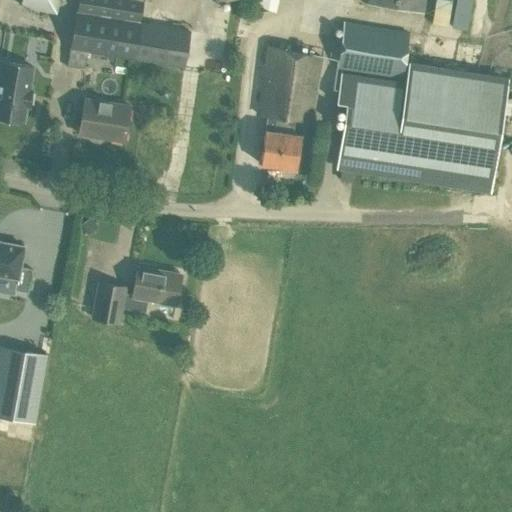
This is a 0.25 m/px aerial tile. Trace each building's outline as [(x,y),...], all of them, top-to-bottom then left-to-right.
[(54,19),(57,0),(21,0),(21,3),(34,6),(33,15),(54,19)] [(182,67),(188,31),(138,23),(141,0),(79,0),(77,12),(76,11),(67,67),(84,70),(87,52),(182,67)] [(425,0),(366,0),(366,3),(423,13),(425,0)] [(436,0),(434,23),(470,26),(472,0),(436,0)] [(401,78),(408,34),(344,23),(336,67),(401,78)] [(311,122),(321,56),(267,45),(257,114),(275,116),(273,130),(264,129),(260,163),(296,168),(301,134),(291,133),(293,120),(311,122)] [(0,120),(2,122),(10,123),(15,122),(15,120),(22,121),(25,105),(28,106),(30,89),(27,89),(31,66),(0,60),(0,120)] [(407,60),(404,81),(340,71),(335,102),(345,103),(334,168),(488,192),(507,76),(407,60)] [(123,140),(128,105),(84,98),(78,133),(123,140)] [(14,238),(0,235),(0,269),(9,271),(8,281),(22,284),(25,259),(11,257),(14,238)] [(132,295),(126,294),(127,288),(98,282),(92,317),(121,322),(124,305),(146,309),(148,298),(175,303),(180,274),(137,266),(132,295)] [(46,355),(5,348),(0,374),(0,415),(34,421),(46,355)]
